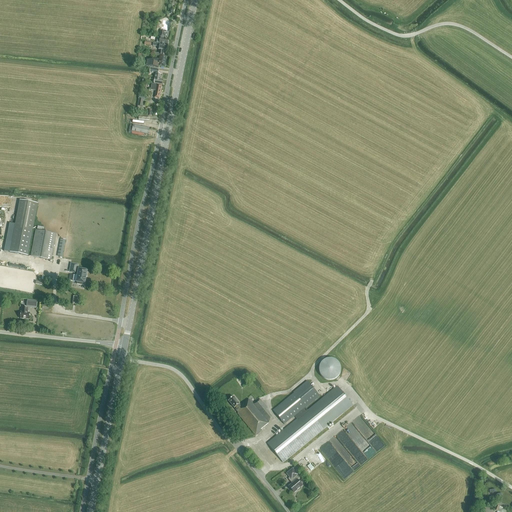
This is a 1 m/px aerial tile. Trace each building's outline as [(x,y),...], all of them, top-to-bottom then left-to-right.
[(159,37),(161,38),(169,39),(170,32),(160,30),(159,37)] [(165,67),(166,56),(160,56),(159,59),(149,61),(148,66),(158,68),(158,67),(159,67),(159,66),(165,67)] [(162,85),(163,80),(160,79),(161,75),(156,74),(154,83),(162,85)] [(159,99),(162,86),(152,84),(151,90),(156,91),(154,98),(159,99)] [(149,128),(133,125),(132,131),(148,134),(149,128)] [(27,256),(37,204),(20,201),(10,253),(27,256)] [(51,260),(51,259),(56,233),(36,229),(31,256),(51,260)] [(77,284),(83,285),(84,283),(84,284),(85,284),(85,283),(85,279),(86,279),(86,278),(86,275),(87,271),(79,269),(79,270),(77,270),(78,265),(71,264),(70,272),(76,273),(76,272),(78,273),(78,274),(77,277),(77,278),(76,282),(77,282),(77,284)] [(27,299),(26,306),(30,307),(36,308),(37,300),(27,299)] [(21,312),(20,319),(29,320),(30,313),(27,313),(27,311),(28,311),(28,309),(29,310),(30,307),(26,306),(26,307),(22,307),(21,312)] [(321,376),(325,379),(329,381),(333,380),(337,378),(340,375),(341,370),(341,366),(339,362),(337,361),(335,359),(333,359),(331,358),(329,358),(327,358),(325,359),(323,360),(322,361),(322,362),(321,362),(321,363),(320,363),(320,364),(319,366),(319,367),(319,369),(319,371),(319,372),(319,374),(320,375),(321,376)] [(273,411),(277,416),(284,424),(294,416),(297,419),(267,443),(283,463),(353,406),(337,386),(307,410),(305,408),(319,397),(307,381),(293,393),(294,393),(273,411)] [(228,401),(238,413),(238,414),(256,436),(266,427),(265,426),(274,419),(266,409),(267,408),(260,399),(253,404),(249,399),(241,406),(234,397),(228,401)] [(369,458),(372,456),(368,456),(365,452),(362,452),(360,449),(358,449),(358,447),(354,441),(351,441),(351,439),(347,439),(347,441),(346,442),(346,448),(341,452),(341,454),(346,460),(348,460),(348,463),(353,469),(357,469),(355,467),(355,465),(357,465),(357,466),(359,468),(369,460),(369,458)] [(288,479),(290,481),(292,484),(289,486),(294,493),(302,486),(297,480),(300,477),(298,474),(293,468),(286,474),(289,478),(288,479)]
